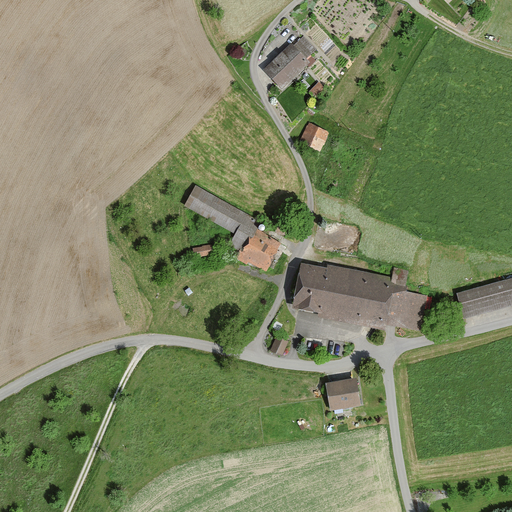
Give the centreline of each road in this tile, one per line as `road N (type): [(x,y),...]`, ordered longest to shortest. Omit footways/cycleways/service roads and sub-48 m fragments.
road 1 (residential): [(298,0),(263,38),(253,72),(301,163),(309,225),(249,356)]
road 2 (unclassified): [(249,356),(125,340),(71,356),(0,400)]
road 3 (track): [(147,338),(69,511)]
road 4 (unclassified): [(410,511),(388,350)]
road 5 (unclassified): [(388,350),(325,366),(249,356)]
road 6 (unclassified): [(511,321),(388,350)]
